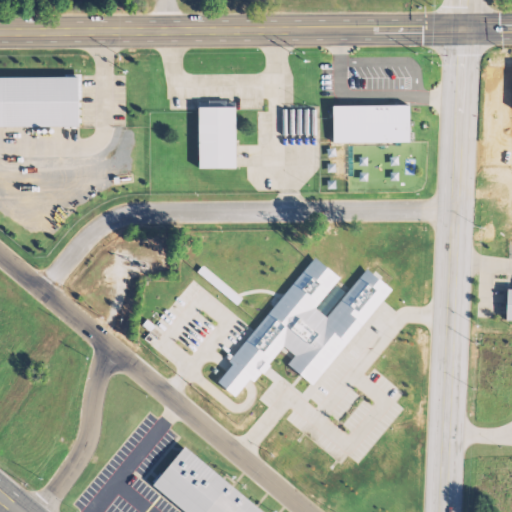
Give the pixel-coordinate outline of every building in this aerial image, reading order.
[(4,77),(4,125),(81,125),(81,77),(4,77)] [(334,104),(412,105),(412,140),(334,139),(334,104)] [(198,106),(235,106),(235,167),(198,167),(198,110),(198,106)] [(316,252),(230,356),(234,360),(228,367),(220,377),(237,391),(245,381),(251,374),(256,378),(284,343),(295,352),(287,361),(313,383),(394,284),(367,262),(328,310),(319,302),(342,274),(316,252)] [(187,511),(154,484),(185,446),(263,511),(187,511)]
